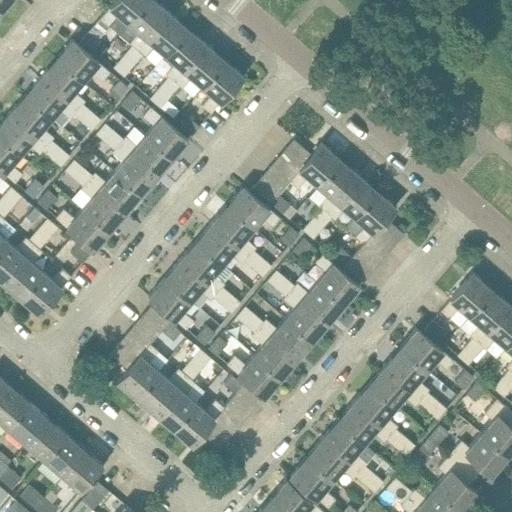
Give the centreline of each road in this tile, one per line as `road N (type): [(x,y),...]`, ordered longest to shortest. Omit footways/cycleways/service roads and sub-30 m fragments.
road 1 (residential): [(40,369),(305,59)]
road 2 (residential): [(216,511),(477,205)]
road 3 (residential): [(477,205),(305,59)]
road 4 (residential): [(208,511),(40,369)]
